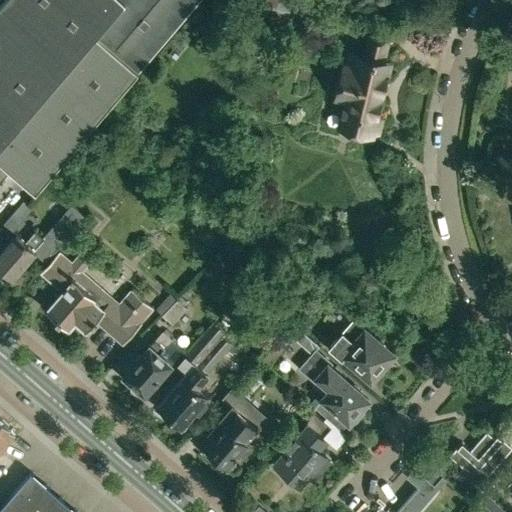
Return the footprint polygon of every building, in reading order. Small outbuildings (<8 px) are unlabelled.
[(0,159),(36,189),(140,69),(197,0),(6,0),(0,7),(0,159)] [(262,24),(281,28),(282,28),(291,30),(292,24),(296,6),(296,3),(297,2),(296,1),(288,0),(266,0),(266,1),(265,5),(264,10),(264,11),(262,24)] [(383,61),(388,40),(370,35),(364,57),(350,53),(347,65),(345,65),(337,96),(348,98),(341,125),(372,133),(372,132),(379,133),(383,118),(376,116),(389,63),(383,61)] [(0,266),(13,278),(26,263),(36,252),(46,260),(85,215),(72,204),(43,237),(35,230),(26,241),(17,233),(0,252),(0,266)] [(69,327),(76,319),(87,329),(96,319),(124,343),(142,322),(141,321),(153,306),(142,296),(119,323),(93,300),(102,288),(81,270),(89,261),(80,253),(73,262),(59,251),(41,272),(62,291),(47,308),(69,327)] [(179,297),(165,312),(176,321),(189,306),(179,297)] [(300,307),(289,319),(298,327),(309,315),(300,307)] [(354,318),(329,347),(341,358),(344,354),(372,378),(373,376),(375,378),(383,368),(381,367),(393,353),(354,318)] [(292,335),(298,327),(289,319),(283,326),(292,335)] [(231,333),(228,331),(216,320),(178,363),(186,369),(155,405),(164,413),(166,412),(184,427),(198,411),(199,411),(212,397),(197,384),(233,343),(227,338),(231,333)] [(145,394),(171,363),(159,353),(172,339),(163,331),(156,339),(155,338),(123,375),(134,384),(130,387),(140,396),(143,392),(145,394)] [(283,350),(285,348),(273,338),(270,341),(257,356),(270,367),(283,350)] [(368,398),(329,365),(332,361),(316,347),(299,366),(315,381),(319,376),(332,388),(317,406),(343,428),(351,418),(355,421),(365,410),(361,407),(368,398)] [(217,419),(211,426),(198,441),(206,447),(202,451),(222,468),(226,464),(227,465),(236,454),(240,457),(251,445),(245,440),(257,427),(231,405),(231,406),(218,420),(217,419)] [(314,477),(331,457),(319,447),(327,438),(323,435),(331,425),(314,411),(305,422),(307,423),(296,435),(292,431),(287,438),(291,441),(274,461),(300,484),(310,473),(314,477)] [(0,446),(2,444),(15,429),(0,416),(0,446)] [(463,467),(459,470),(455,467),(447,476),(465,492),(473,483),(478,486),(511,447),(511,446),(498,434),(494,437),(487,431),(471,449),(462,441),(450,455),(463,467)] [(430,449),(429,450),(416,466),(410,472),(407,476),(419,486),(419,487),(423,490),(422,492),(425,495),(427,493),(444,474),(450,466),(430,449)] [(511,477),(511,468),(509,465),(498,477),(506,485),(511,477)] [(0,511),(78,511),(31,471),(0,507),(0,511)] [(506,511),(487,492),(479,499),(492,511),(506,511)]
